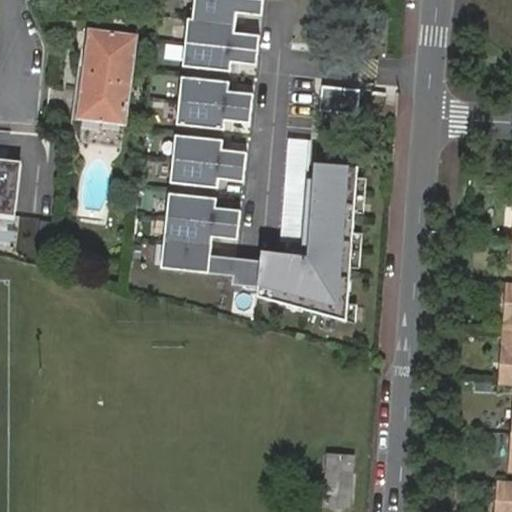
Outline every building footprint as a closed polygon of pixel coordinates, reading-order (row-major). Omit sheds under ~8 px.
[(193,0),(191,18),(234,23),(235,12),(261,15),(262,0),(193,0)] [(187,18),(184,41),(257,49),(258,35),(233,32),(234,23),(191,18),(187,18)] [(133,37),(91,32),(81,118),(123,123),(133,37)] [(184,41),(181,65),(229,70),(230,62),(255,64),(257,49),(184,41)] [(180,76),(178,99),(250,107),(252,93),(226,90),(227,81),(180,76)] [(360,91),(322,86),(318,111),(357,116),(360,91)] [(178,99),(175,124),(222,129),(223,120),(249,123),(250,107),(178,99)] [(173,134),(171,157),(244,166),(245,152),(220,149),(221,139),(173,134)] [(244,166),(171,157),(168,182),(216,188),(217,178),(242,181),(244,166)] [(0,214),(15,216),(21,163),(0,160),(0,214)] [(302,310),(347,322),(348,307),(351,270),(353,240),(356,216),(359,182),(360,169),(317,164),(315,179),(305,274),(297,273),(299,256),(282,254),(261,251),(259,262),(256,288),(256,297),(288,306),(302,310)] [(305,274),(315,179),(308,178),(301,244),(283,242),(282,254),(299,256),(297,273),(305,274)] [(367,182),(359,182),(356,216),(363,217),(367,182)] [(167,193),(164,216),(237,224),(239,210),(214,207),(215,198),(167,193)] [(164,216),(161,238),(210,244),(211,237),(236,240),(237,224),(164,216)] [(210,244),(161,238),(158,268),(231,277),(230,285),(256,288),(259,262),(209,256),(210,244)] [(353,240),(351,270),(361,271),(363,241),(353,240)] [(348,307),(347,322),(356,325),(357,308),(348,307)] [(356,458),(329,456),(327,505),(352,507),(356,458)] [(511,511),(511,483),(503,483),(500,511),(511,511)]
